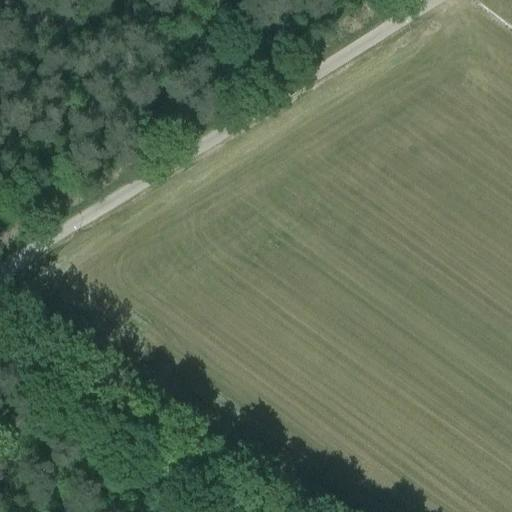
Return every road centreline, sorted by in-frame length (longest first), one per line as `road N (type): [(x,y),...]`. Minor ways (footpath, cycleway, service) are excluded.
road 1 (unclassified): [(0,280),(11,264),(434,0)]
road 2 (track): [(249,511),(0,347)]
